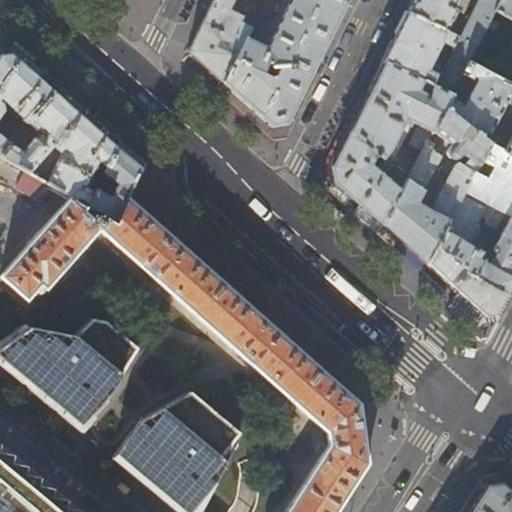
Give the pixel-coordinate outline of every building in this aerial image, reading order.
[(212,0),(187,52),(190,54),(222,83),(244,37),(258,9),(248,4),(243,15),(246,21),(244,24),(238,22),(240,17),(227,10),(231,0),(212,0)] [(332,30),(345,4),(336,0),(289,0),(266,48),(244,37),(222,83),(271,127),(286,124),(332,30)] [(444,32),(459,0),(414,0),(408,13),(444,32)] [(493,10),(498,0),(476,0),(457,39),(474,47),(493,10)] [(511,19),(511,0),(498,0),(493,10),(511,19)] [(474,47),(457,39),(444,32),(408,13),(398,33),(383,63),(450,95),(461,73),(467,62),(474,47)] [(27,123),(57,89),(33,68),(12,49),(0,50),(0,152),(9,143),(27,123)] [(222,83),(190,54),(184,61),(216,89),(222,83)] [(511,89),(511,86),(467,62),(461,73),(476,82),(464,104),(449,97),(443,108),(465,126),(473,132),(485,142),(511,89)] [(449,97),(450,95),(383,63),(368,94),(331,168),(334,182),(352,198),(364,210),(383,226),(405,182),(382,160),(389,152),(406,120),(416,125),(407,146),(420,153),(424,144),(432,130),(443,108),(449,97)] [(80,110),(57,89),(27,123),(40,133),(23,152),(9,143),(0,152),(0,157),(0,158),(28,173),(53,145),(62,154),(48,184),(53,187),(71,197),(88,207),(95,191),(86,187),(99,160),(107,166),(118,143),(107,133),(91,119),(80,110)] [(459,134),(465,126),(443,108),(432,130),(450,144),(445,150),(445,152),(446,154),(447,155),(448,157),(449,157),(452,158),(453,158),(455,157),(459,152),(468,158),(463,165),(458,162),(453,165),(428,210),(415,203),(441,156),(424,144),(420,153),(405,182),(383,226),(397,238),(425,263),(488,144),(485,142),(473,132),(466,140),(459,134)] [(91,119),(107,133),(115,124),(99,110),(91,119)] [(511,132),(506,144),(498,140),(494,147),(511,156),(511,132)] [(142,164),(118,143),(107,166),(95,191),(88,207),(115,222),(126,198),(142,164)] [(511,283),(511,156),(494,147),(488,144),(425,263),(444,280),(458,293),(482,314),(485,317),(495,315),(511,283)] [(48,184),(28,173),(0,158),(0,157),(0,180),(43,205),(53,187),(48,184)] [(352,198),(334,182),(327,190),(345,206),(352,198)] [(115,222),(88,207),(71,197),(0,279),(28,302),(41,286),(46,291),(99,230),(329,432),(331,446),(288,511),(335,511),(351,487),(366,464),(363,440),(358,405),(261,318),(159,227),(126,198),(115,222)] [(475,322),(482,314),(458,293),(451,300),(475,322)] [(0,348),(0,358),(79,425),(108,394),(134,347),(103,322),(91,320),(73,338),(28,328),(0,348)] [(128,465),(184,511),(189,511),(215,482),(239,434),(189,392),(139,420),(114,454),(128,465)] [(0,511),(81,511),(54,489),(12,454),(1,444),(0,444),(0,511)] [(461,511),(462,511),(468,511),(486,485),(501,483),(511,493),(511,482),(509,480),(478,484),(461,511)] [(511,511),(511,493),(501,483),(486,485),(468,511),(511,511)]
